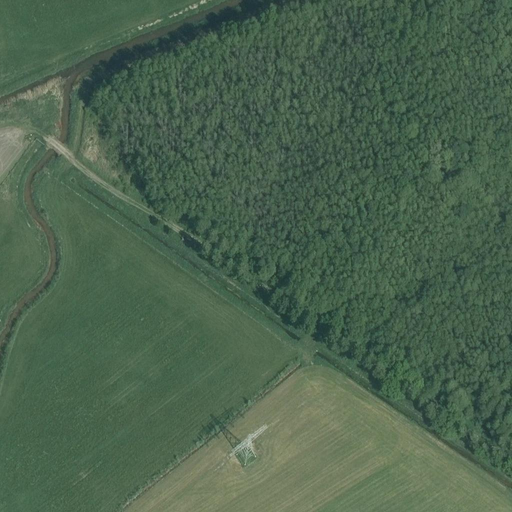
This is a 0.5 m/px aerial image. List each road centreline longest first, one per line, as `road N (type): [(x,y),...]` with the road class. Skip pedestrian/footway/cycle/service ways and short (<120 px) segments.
road 1 (track): [(511,462),(73,156)]
road 2 (track): [(73,156),(75,134),(99,93),(330,0)]
road 3 (track): [(0,87),(212,0)]
